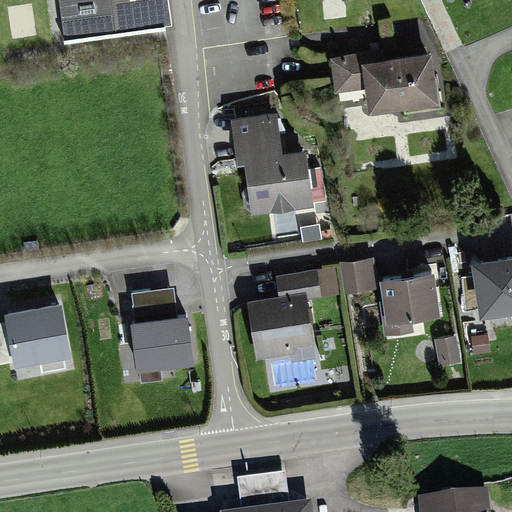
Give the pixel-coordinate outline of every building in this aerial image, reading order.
[(166,0),(51,0),(57,39),(169,24),(166,0)] [(431,49),(335,59),(338,89),(366,86),(368,106),(436,99),(431,49)] [(276,116),(233,121),(239,165),(246,164),(253,213),(311,205),(305,154),(281,157),(276,116)] [(372,292),(366,257),(338,262),(344,297),(372,292)] [(511,261),(474,267),(482,317),(511,313),(511,261)] [(437,267),(378,276),(385,319),(443,310),(437,267)] [(279,295),(248,299),(254,346),(312,339),(306,293),(319,292),(316,271),(276,276),(279,295)] [(60,307),(7,317),(16,367),(69,357),(60,307)] [(186,320),(132,326),(138,371),(192,365),(186,320)] [(485,511),(484,494),(418,500),(418,511),(485,511)]
